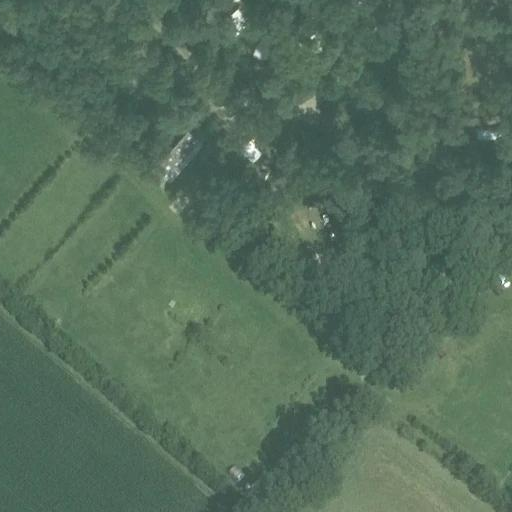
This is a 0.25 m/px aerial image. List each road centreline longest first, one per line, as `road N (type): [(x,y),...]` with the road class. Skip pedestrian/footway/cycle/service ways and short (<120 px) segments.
road 1 (track): [(0,66),(171,211),(230,136),(221,100)]
road 2 (track): [(511,193),(443,273),(494,307)]
